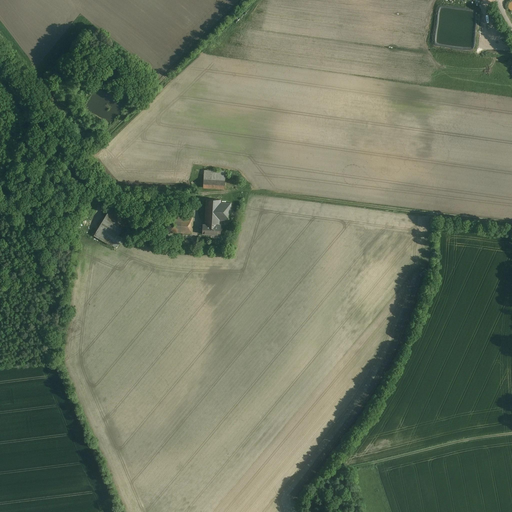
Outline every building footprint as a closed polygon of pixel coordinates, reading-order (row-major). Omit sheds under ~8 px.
[(226,172),(204,171),(203,188),(225,189),(226,172)] [(219,220),(230,221),(231,203),(220,203),(220,200),(206,199),(205,219),(219,220)] [(110,209),(95,234),(112,245),(128,219),(110,209)] [(82,212),(78,227),(86,230),(91,215),(82,212)] [(193,218),(170,217),(169,232),(192,233),(193,218)] [(219,220),(205,219),(205,224),(203,224),(202,234),(220,235),(221,225),(219,225),(219,220)]
